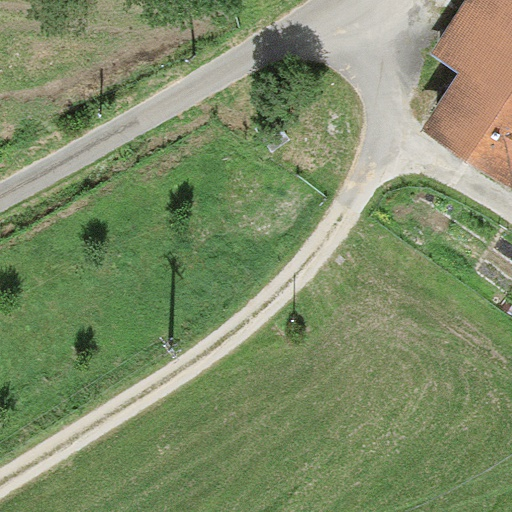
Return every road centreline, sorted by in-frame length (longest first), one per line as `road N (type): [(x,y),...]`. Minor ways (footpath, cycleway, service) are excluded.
road 1 (track): [(357,0),(369,65),(347,194),(306,260),(262,309),(0,482)]
road 2 (unclassified): [(329,0),(0,197)]
